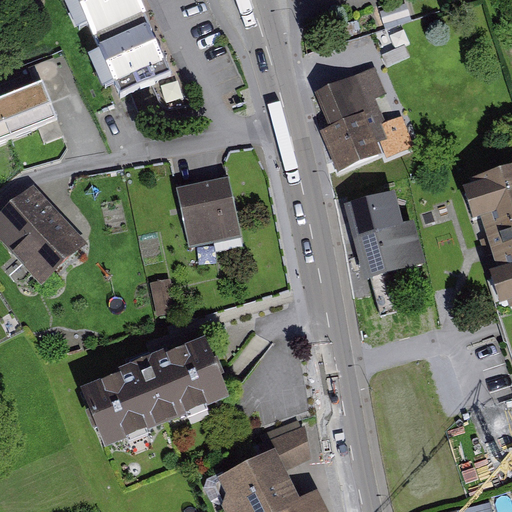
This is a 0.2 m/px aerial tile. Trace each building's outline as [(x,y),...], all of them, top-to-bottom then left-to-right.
[(79,0),(66,0),(78,28),(89,24),(79,0)] [(83,0),(123,89),(172,68),(142,0),(83,0)] [(377,69),(317,96),(332,130),(321,135),(339,176),(386,155),(389,160),(415,149),(402,120),(387,127),(376,103),(389,97),(377,69)] [(61,106),(0,126),(0,131),(13,169),(75,147),(61,106)] [(511,180),(480,191),(498,250),(511,292),(511,180)] [(239,184),(185,193),(195,252),(249,243),(239,184)] [(94,247),(40,189),(0,225),(0,236),(49,289),(94,247)] [(397,199),(352,212),(372,282),(417,269),(397,199)] [(214,345),(87,392),(110,454),(237,407),(226,378),(214,345)] [(278,455),(225,480),(240,511),(328,511),(322,498),(310,503),(294,468),(327,453),(311,417),(269,436),(278,455)]
